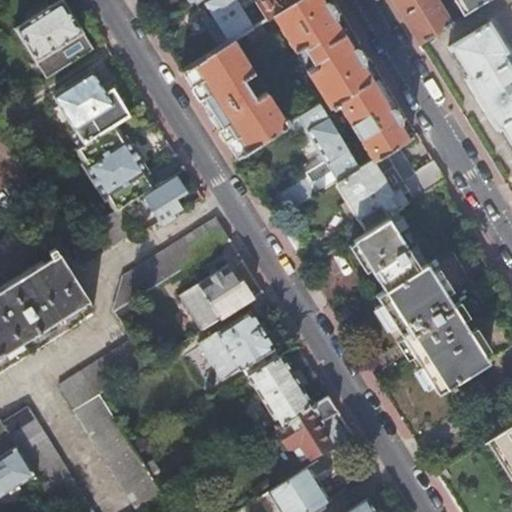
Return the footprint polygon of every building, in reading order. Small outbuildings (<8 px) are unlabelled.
[(59,0),(15,28),(46,79),(93,50),(62,0),(59,0)] [(264,17),(261,11),(247,20),(239,7),(241,6),(239,1),(239,0),(207,0),(203,3),(215,22),(208,27),(219,45),(230,38),(242,30),(250,25),(257,21),(264,17)] [(253,0),(261,11),(264,17),(269,14),(291,0),(253,0)] [(326,0),(291,0),(269,14),(326,106),(328,106),(329,108),(335,105),(370,159),(383,151),(394,145),(409,135),(352,43),(326,0)] [(392,0),(400,12),(417,41),(454,18),(451,13),(445,17),(434,0),(392,0)] [(452,0),(461,14),(484,0),(452,0)] [(497,128),(511,152),(511,65),(505,55),(509,52),(489,19),(447,45),(466,77),(463,78),(480,105),(494,129),(497,128)] [(250,25),(242,30),(251,45),(266,36),(257,21),(250,25)] [(219,45),(179,69),(233,155),(285,124),(256,78),(245,85),(240,77),(245,74),(247,78),(253,74),(230,38),(219,45)] [(79,147),(114,124),(130,114),(113,88),(105,93),(91,71),(54,95),(80,137),(75,141),(79,147)] [(0,107),(0,130),(22,116),(12,100),(0,107)] [(281,213),(333,181),(356,168),(317,104),(296,117),(331,172),(323,177),(317,173),(307,177),(264,204),(273,218),(281,213)] [(79,147),(75,149),(83,162),(80,164),(103,201),(106,200),(114,212),(122,207),(143,194),(153,187),(145,174),(149,172),(126,135),(122,137),(114,124),(79,147)] [(401,180),(411,173),(394,145),(383,151),(401,180)] [(364,230),(438,183),(443,180),(431,160),(411,173),(401,180),(383,151),(370,159),(356,168),(333,181),(364,230)] [(188,190),(177,172),(153,187),(143,194),(160,222),(162,225),(176,216),(174,213),(168,203),(176,198),(188,190)] [(373,294),(374,295),(470,234),(438,183),(364,230),(351,238),(382,288),(373,294)] [(183,207),(176,198),(168,203),(174,213),(183,207)] [(114,212),(69,240),(84,264),(137,231),(122,207),(114,212)] [(49,210),(37,218),(54,245),(67,237),(49,210)] [(273,218),(294,253),(303,247),(281,213),(273,218)] [(229,239),(215,218),(123,275),(114,312),(138,297),(229,239)] [(511,301),(470,234),(374,295),(435,392),(445,386),(447,389),(453,385),(451,382),(511,343),(511,301)] [(0,368),(94,309),(55,246),(47,251),(51,257),(0,289),(0,368)] [(235,308),(254,296),(243,278),(239,281),(228,264),(164,304),(186,339),(235,308)] [(271,305),(262,291),(254,296),(235,308),(241,316),(198,344),(219,378),(240,365),(246,375),(277,356),(252,316),(271,305)] [(114,312),(124,326),(146,311),(138,297),(114,312)] [(58,386),(138,511),(141,511),(165,497),(152,477),(147,468),(104,402),(99,394),(120,381),(147,364),(131,338),(58,386)] [(246,375),(278,425),(313,403),(281,353),(277,356),(246,375)] [(124,388),(120,381),(99,394),(104,402),(124,388)] [(321,420),(337,410),(327,394),(313,403),(278,425),(275,427),(288,447),(291,445),(300,460),(308,455),(309,456),(329,444),(319,428),(324,425),(321,420)] [(50,498),(57,510),(58,511),(93,511),(28,406),(1,422),(16,445),(34,473),(50,498)] [(0,457),(16,445),(1,422),(0,419),(0,457)] [(511,420),(490,435),(511,470),(511,420)] [(0,495),(34,473),(16,445),(0,457),(0,495)] [(147,468),(152,477),(160,473),(154,463),(147,468)] [(257,498),(265,511),(308,511),(328,500),(306,466),(257,498)] [(342,511),(375,511),(366,497),(342,511)] [(25,511),(52,511),(57,510),(50,498),(25,511)]
